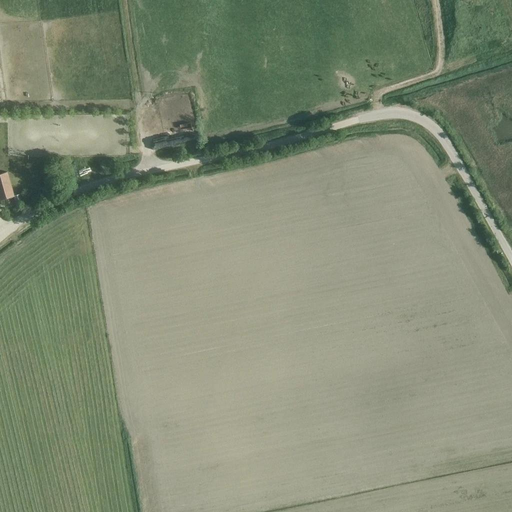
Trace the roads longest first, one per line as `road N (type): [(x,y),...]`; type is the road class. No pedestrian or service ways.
road 1 (unclassified): [(0,234),(50,203),(127,174),(379,114),(410,114),(444,134),(511,260)]
road 2 (track): [(125,0),(149,170)]
road 3 (track): [(379,114),(380,92),(440,71),(434,0)]
